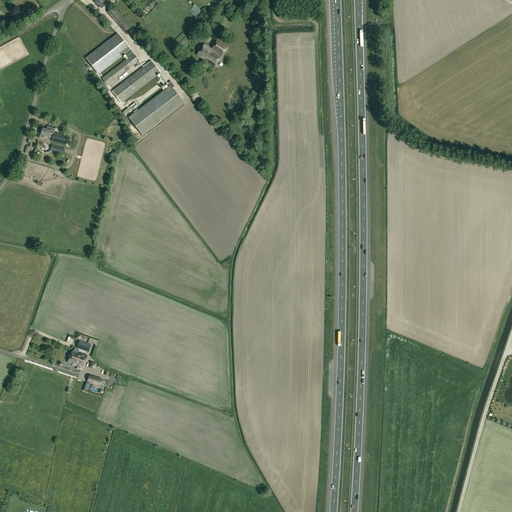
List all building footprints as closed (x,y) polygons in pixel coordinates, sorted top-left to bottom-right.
[(94,0),(102,8),(104,7),(103,6),(106,4),(103,1),(104,1),(102,0),(94,0)] [(125,33),(131,28),(112,8),(107,12),(125,33)] [(129,49),(121,38),(89,63),(96,71),(124,49),(125,52),(129,49)] [(217,40),(211,49),(204,44),(197,55),(214,67),(221,56),(228,47),(217,40)] [(139,61),(134,54),(101,79),(107,86),(139,61)] [(151,61),(111,91),(121,104),(160,73),(151,61)] [(142,136),(184,104),(172,88),(175,87),(171,81),(166,85),(167,87),(128,118),(142,136)] [(49,137),(53,138),(51,142),(66,145),(68,136),(54,132),(55,129),(47,127),(46,130),(42,129),(41,135),(49,137)] [(63,154),(65,149),(51,145),(50,150),(63,154)] [(80,341),(77,348),(88,352),(91,345),(80,341)] [(87,356),(78,353),(79,350),(74,348),(74,351),(72,351),(67,363),(77,366),(76,369),(81,370),(82,368),(83,368),(87,356)] [(90,382),(100,386),(102,380),(89,375),(87,382),(88,382),(90,382)]
